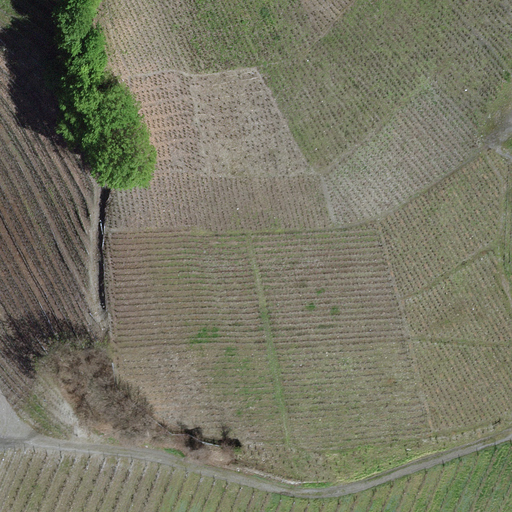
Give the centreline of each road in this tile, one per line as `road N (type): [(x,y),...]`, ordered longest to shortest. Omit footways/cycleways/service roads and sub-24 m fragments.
road 1 (track): [(511,429),(336,489),(308,491),(86,443),(0,441)]
road 2 (track): [(511,157),(489,147),(375,218)]
